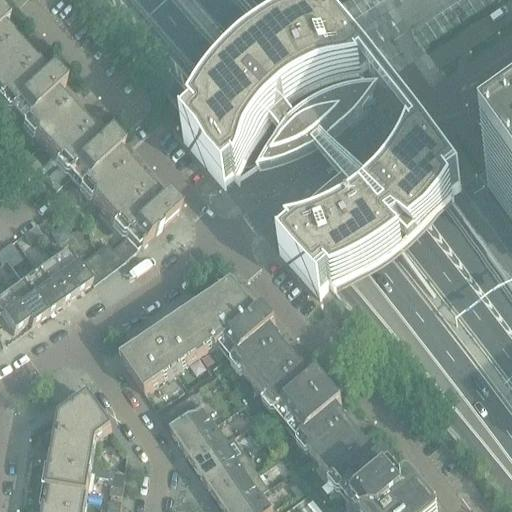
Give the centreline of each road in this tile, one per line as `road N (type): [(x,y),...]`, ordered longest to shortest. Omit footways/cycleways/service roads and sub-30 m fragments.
road 1 (primary): [(97,0),(511,486)]
road 2 (primary): [(155,0),(386,273),(511,439)]
road 3 (primary): [(511,360),(215,0)]
road 4 (primary): [(511,315),(271,0)]
road 5 (residential): [(228,246),(511,58)]
road 6 (residential): [(456,499),(342,365),(316,352)]
road 7 (residential): [(79,343),(160,460),(159,511)]
road 8 (residential): [(144,145),(126,112),(25,0)]
road 9 (residential): [(79,343),(228,246)]
road 10 (residential): [(316,352),(228,246)]
road 11 (residential): [(228,246),(144,145)]
